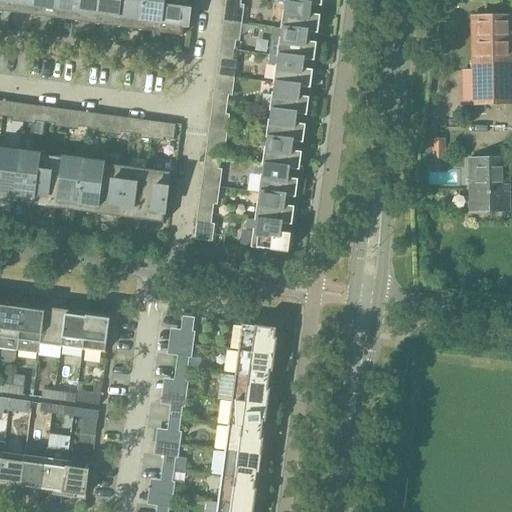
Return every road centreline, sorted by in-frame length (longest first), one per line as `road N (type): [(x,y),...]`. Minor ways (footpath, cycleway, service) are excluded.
road 1 (tertiary): [(366,297),(409,0)]
road 2 (residential): [(126,511),(155,270)]
road 3 (tertiary): [(337,511),(366,297)]
road 4 (residential): [(201,110),(0,87)]
road 5 (residential): [(181,273),(201,110)]
road 6 (unclassified): [(366,297),(511,316)]
